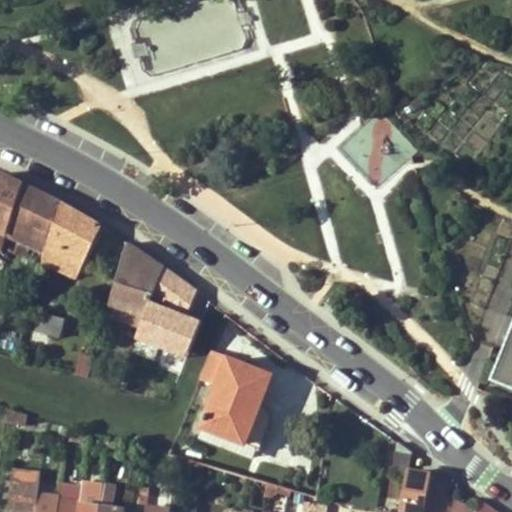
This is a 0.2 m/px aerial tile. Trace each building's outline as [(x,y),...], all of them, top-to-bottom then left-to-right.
[(378,109),(337,146),(375,188),(417,151),(378,109)] [(18,228),(30,234),(49,242),(62,202),(2,174),(0,181),(0,246),(4,248),(11,225),(18,228)] [(100,226),(62,202),(49,242),(46,251),(62,259),(79,268),(100,226)] [(14,240),(26,245),(30,234),(18,228),(14,240)] [(62,259),(46,251),(44,261),(57,268),(62,259)] [(120,271),(121,265),(115,263),(113,270),(120,271)] [(209,301),(164,269),(145,320),(183,331),(186,324),(199,328),(209,301)] [(89,311),(79,309),(72,309),(69,321),(71,322),(68,332),(82,336),(89,311)] [(35,331),(26,328),(18,359),(56,369),(58,361),(40,356),(42,346),(49,345),(52,335),(61,337),(66,321),(40,314),(35,331)] [(511,336),(494,384),(511,390),(511,336)] [(258,420),(274,379),(209,354),(200,378),(219,385),(202,431),(202,432),(200,438),(254,459),(257,451),(260,452),(270,424),(258,420)] [(89,379),(95,358),(84,355),(78,376),(89,379)] [(106,369),(96,366),(93,376),(102,378),(106,369)] [(8,410),(6,424),(26,427),(27,416),(8,410)] [(407,478),(408,473),(412,452),(399,444),(394,475),(407,478)] [(177,459),(175,476),(191,481),(191,484),(197,485),(203,466),(177,459)] [(18,469),(16,477),(41,480),(42,473),(18,469)] [(407,478),(400,511),(424,511),(430,477),(408,473),(407,478)] [(36,511),(39,495),(41,480),(16,477),(11,511),(36,511)] [(439,511),(446,480),(430,477),(424,511),(439,511)] [(82,485),(80,504),(78,511),(101,511),(102,511),(105,487),(82,485)] [(102,511),(106,511),(110,511),(114,489),(105,487),(102,511)] [(126,506),(125,511),(147,511),(150,497),(151,491),(143,490),(140,509),(126,506)] [(55,497),(39,495),(36,511),(57,511),(59,501),(55,501),(55,497)] [(288,496),(288,502),(292,504),(291,507),(299,509),(301,500),(288,496)] [(172,500),(150,497),(147,511),(170,511),(171,503),(172,500)] [(57,511),(78,511),(80,504),(59,501),(57,511)] [(311,511),(313,503),(306,501),(304,511),(311,511)] [(183,505),(171,503),(170,511),(195,511),(196,511),(183,509),(183,505)]
